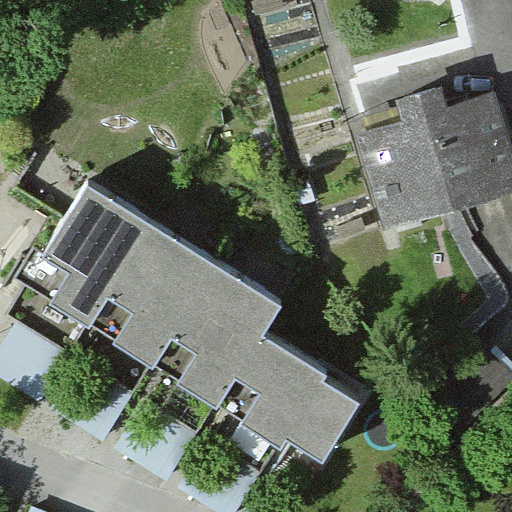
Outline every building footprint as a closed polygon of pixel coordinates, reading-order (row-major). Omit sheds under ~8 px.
[(369,228),(499,186),(467,89),(422,104),(416,86),(369,101),(376,122),(338,134),(369,228)] [(277,296),(81,185),(43,252),(68,266),(51,298),(91,320),(107,291),(131,304),(113,335),(156,359),(170,334),(192,346),(175,376),(218,400),(234,370),(259,384),(239,418),(281,441),(286,432),(318,450),(351,391),(319,373),(324,365),(259,328),(277,296)] [(10,317),(0,348),(0,371),(43,386),(60,333),(10,317)] [(511,372),(511,366),(486,343),(433,399),(462,426),(511,372)] [(167,461),(177,416),(131,406),(122,451),(167,461)] [(65,511),(34,500),(29,511),(65,511)]
